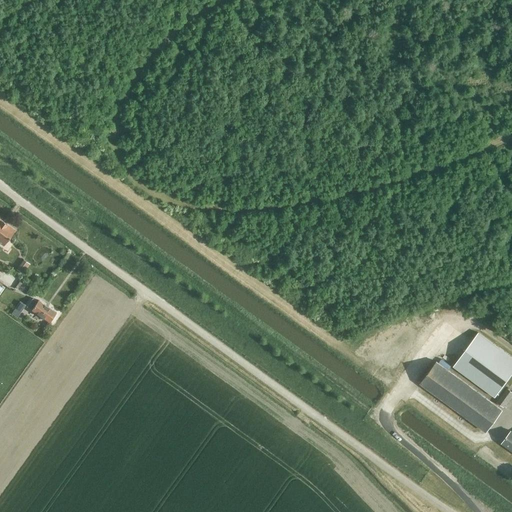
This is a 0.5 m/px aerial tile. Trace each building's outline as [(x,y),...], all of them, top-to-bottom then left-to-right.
[(0,219),(0,242),(3,245),(15,230),(0,219)] [(22,263),(17,270),(22,273),(27,267),(22,263)] [(0,308),(11,293),(0,285),(0,308)] [(49,323),(56,313),(39,300),(37,302),(33,298),(27,307),(49,323)] [(20,301),(16,307),(21,310),(25,304),(20,301)] [(495,397),(511,373),(511,357),(478,332),(453,366),(495,397)] [(502,409),(449,371),(436,361),(420,383),(486,431),(502,409)] [(504,407),(511,395),(511,392),(507,388),(497,402),(504,407)] [(511,431),(502,443),(511,450),(511,431)]
